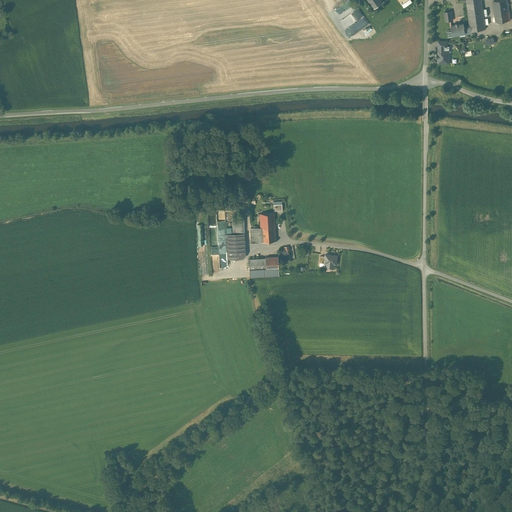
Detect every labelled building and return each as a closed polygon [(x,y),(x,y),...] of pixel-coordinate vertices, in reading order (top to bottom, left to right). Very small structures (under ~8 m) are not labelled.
[(480,0),(466,0),(467,1),(470,24),(471,30),(485,28),(480,0)] [(507,0),(498,0),(493,1),(496,22),(510,20),(507,0)] [(350,37),(371,24),(360,7),(354,11),(360,20),(345,29),(350,37)] [(451,10),(444,12),(446,21),(453,20),(451,10)] [(389,11),(381,17),(384,21),(392,15),(389,11)] [(460,24),(459,24),(459,22),(459,23),(456,23),(456,24),(451,25),(452,29),(453,34),(460,33),(465,32),(465,33),(472,32),(471,30),(470,24),(464,25),(464,23),(460,24)] [(444,46),(439,46),(439,50),(438,62),(451,62),(448,62),(449,50),(444,50),(444,46)] [(274,213),(260,213),(261,227),(274,227),(274,213)] [(226,228),(226,214),(218,215),(218,228),(226,228)] [(242,226),(233,226),(233,234),(226,234),(228,259),(243,258),(245,254),(244,234),(243,234),(242,226)] [(261,227),(251,228),(252,243),(254,243),(254,242),(275,240),(274,227),(261,227)] [(279,257),(279,259),(281,260),(283,261),(285,261),(287,260),(288,259),(289,257),(289,255),(289,253),(288,252),(286,250),(284,250),(281,251),(280,252),(279,254),(279,257)] [(337,255),(325,254),(325,256),(325,263),(326,263),(326,266),(333,267),(334,264),(336,264),(337,255)] [(265,258),(249,259),(249,270),(266,269),(265,257),(265,258)] [(278,257),(265,257),(266,269),(266,272),(279,272),(278,257)]
